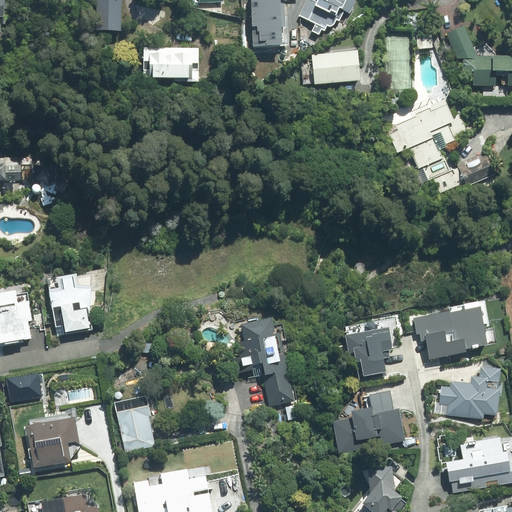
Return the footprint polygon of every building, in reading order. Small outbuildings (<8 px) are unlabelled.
[(95,0),(94,31),(121,32),(122,0),(95,0)] [(251,0),(253,47),(284,45),(281,0),(251,0)] [(316,0),(316,1),(313,0),(306,0),(299,17),(314,25),(311,31),(321,36),(330,18),(338,22),(342,12),(350,15),(357,0),(316,0)] [(464,27),(445,34),(456,60),(462,60),(462,71),(473,71),(473,87),(492,87),(492,73),(506,73),(506,87),(511,86),(511,57),(476,56),(474,53),(464,27)] [(429,36),(416,36),(416,50),(429,49),(429,36)] [(201,48),(145,48),(145,79),(175,79),(175,82),(201,82),(201,48)] [(356,51),(310,55),(312,86),(359,82),(356,51)] [(396,131),(387,135),(396,154),(408,149),(416,168),(422,166),(428,179),(432,177),(440,194),(462,184),(464,187),(491,176),(481,154),(456,165),(457,168),(446,173),(435,149),(454,141),(451,134),(463,129),(457,116),(451,119),(443,101),(429,106),(431,110),(394,126),(396,131)] [(0,156),(0,180),(33,180),(32,156),(0,156)] [(60,173),(46,166),(40,178),(54,185),(60,173)] [(50,290),(58,335),(94,329),(94,286),(80,285),(78,275),(59,278),(61,288),(50,290)] [(0,347),(34,342),(30,322),(35,321),(29,290),(0,294),(0,347)] [(491,345),(482,305),(415,319),(418,333),(420,333),(422,340),(427,339),(431,358),(491,345)] [(297,399),(282,331),(277,332),(274,317),(242,324),(245,339),(238,341),(241,355),(234,357),(238,373),(254,369),(256,376),(264,374),(271,405),(297,399)] [(391,326),(346,333),(350,356),(356,355),(360,381),(388,376),(384,350),(395,349),(391,326)] [(449,403),(447,414),(485,418),(485,413),(499,415),(502,388),(490,386),(490,380),(499,381),(500,367),(482,365),(481,375),(473,374),(472,382),(452,380),(451,386),(443,385),(441,403),(449,403)] [(392,390),(368,395),(372,416),(337,423),(340,442),(399,430),(392,390)] [(150,405),(117,410),(123,451),(157,445),(150,405)] [(296,405),(285,408),(288,422),(299,420),(296,405)] [(78,417),(28,425),(35,467),(73,461),(70,442),(81,440),(78,417)] [(448,460),(453,492),(511,481),(511,461),(511,462),(509,449),(505,450),(502,436),(461,443),(464,457),(448,460)] [(404,495),(396,488),(393,465),(370,468),(373,490),(363,501),(376,511),(375,511),(398,511),(399,511),(407,501),(402,497),(404,495)] [(191,472),(135,482),(139,511),(209,511),(206,492),(195,493),(191,472)] [(99,511),(99,506),(90,507),(87,493),(42,501),(43,511),(99,511)] [(481,511),(475,509),(474,511),(511,511),(511,498),(511,499),(511,501),(511,506),(507,508),(508,511),(506,511),(481,511)]
